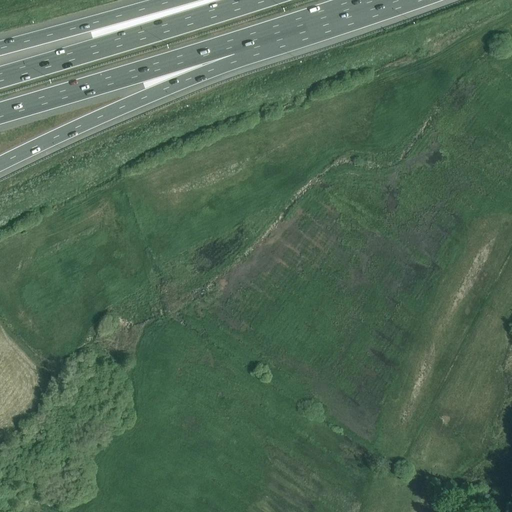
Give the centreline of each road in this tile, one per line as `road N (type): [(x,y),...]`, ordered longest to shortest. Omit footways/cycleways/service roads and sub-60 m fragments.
road 1 (motorway): [(0,165),(234,44)]
road 2 (motorway): [(239,0),(0,77)]
road 3 (motorway): [(0,110),(234,44)]
road 4 (motorway): [(188,0),(0,48)]
road 5 (motorway): [(234,44),(375,0)]
